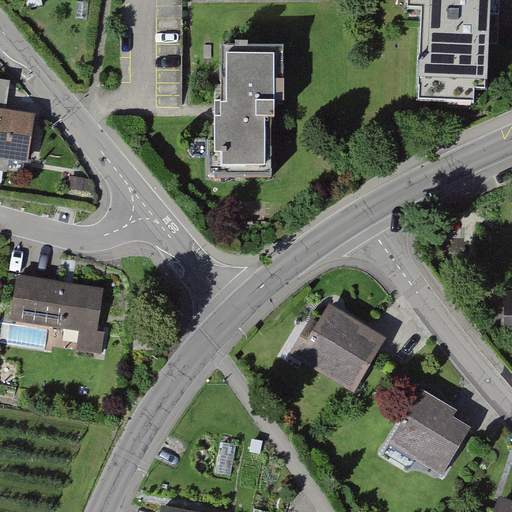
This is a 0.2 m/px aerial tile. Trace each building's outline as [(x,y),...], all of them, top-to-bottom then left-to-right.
[(491,0),(411,0),(411,7),(421,8),(418,99),(476,101),(476,90),(489,91),(491,0)] [(280,48),(221,49),(222,102),(214,102),(214,112),(215,173),(269,172),(268,98),(281,98),(280,48)] [(34,114),(0,109),(0,156),(28,160),(34,114)] [(104,292),(17,280),(11,324),(80,334),(77,353),(102,356),(105,336),(98,335),(104,292)] [(316,324),(309,320),(288,356),(352,394),(385,338),(328,304),(316,324)] [(460,412),(422,390),(391,443),(444,473),(470,427),(456,419),(460,412)] [(511,511),(511,503),(499,501),(496,511),(511,511)]
